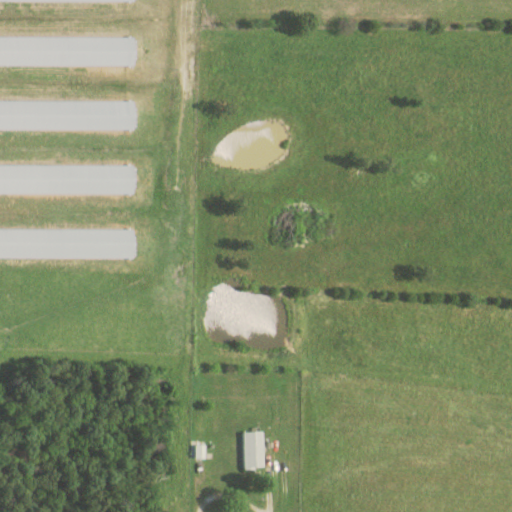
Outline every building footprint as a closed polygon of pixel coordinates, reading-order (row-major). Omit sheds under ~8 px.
[(136,37),(0,36),(0,64),(135,65),(136,37)] [(0,128),(135,130),(135,101),(0,100),(0,128)] [(0,192),(135,194),(135,165),(0,164),(0,192)] [(0,228),(0,257),(134,258),(134,229),(0,228)] [(243,432),(244,468),(264,468),(262,431),(243,432)] [(195,458),(205,458),(205,445),(195,444),(195,458)]
